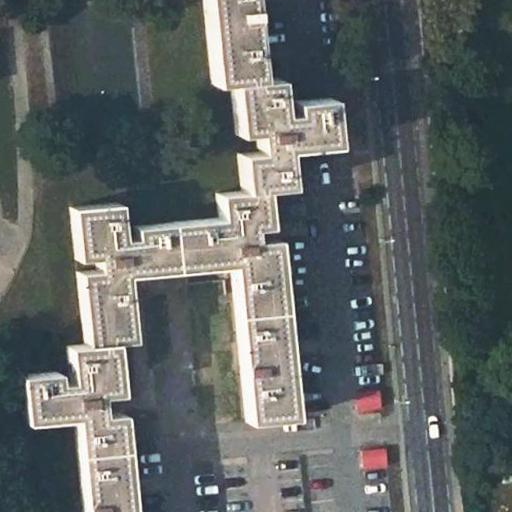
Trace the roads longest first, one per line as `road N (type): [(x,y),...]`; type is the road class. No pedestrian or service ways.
road 1 (tertiary): [(377,0),(430,511)]
road 2 (unknown): [(169,450),(162,296)]
